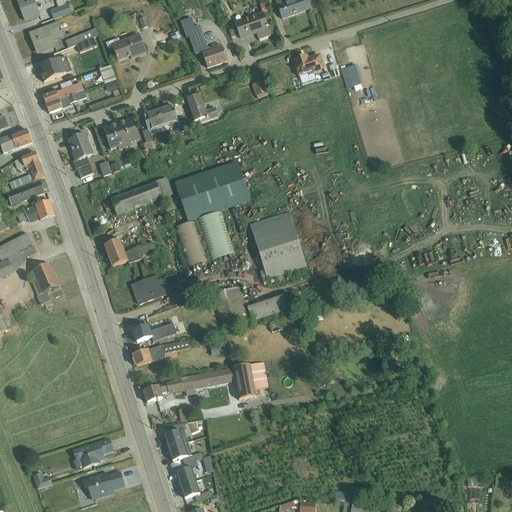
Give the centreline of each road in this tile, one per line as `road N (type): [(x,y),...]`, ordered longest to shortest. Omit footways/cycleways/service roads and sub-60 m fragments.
road 1 (tertiary): [(164,511),(66,205),(0,39)]
road 2 (track): [(39,136),(452,0)]
